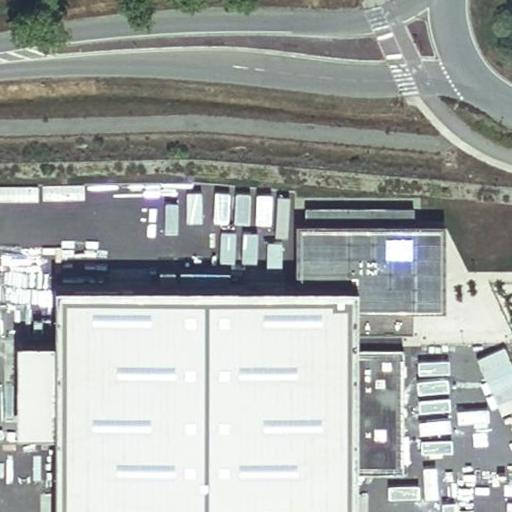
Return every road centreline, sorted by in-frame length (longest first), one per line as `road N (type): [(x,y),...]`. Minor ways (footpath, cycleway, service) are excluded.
road 1 (secondary): [(0,68),(170,60),(359,81),(476,84)]
road 2 (secondary): [(419,0),(357,24),(211,23),(0,51)]
